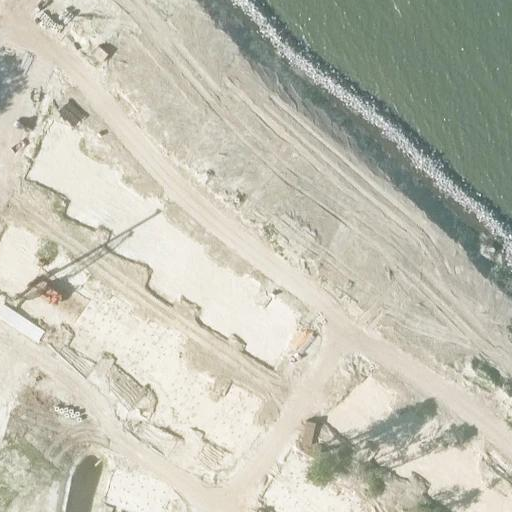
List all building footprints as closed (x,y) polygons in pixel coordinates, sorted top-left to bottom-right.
[(76,0),(66,27),(86,34),(99,0),(76,0)] [(120,12),(95,65),(115,74),(140,21),(138,20),(137,22),(121,14),(122,12),(120,12)] [(157,39),(131,92),(150,101),(176,49),(175,48),(174,50),(158,42),(159,40),(157,39)] [(195,78),(161,125),(178,138),(213,91),(211,90),(210,91),(195,81),(197,79),(195,78)] [(226,117),(191,164),(208,177),(243,129),(242,128),(241,130),(226,119),(227,118),(226,117)] [(48,125),(32,167),(33,167),(34,165),(49,171),(55,155),(67,160),(66,161),(68,162),(79,132),(78,132),(77,133),(65,128),(63,133),(49,127),(50,125),(48,125)] [(261,145),(226,192),(243,205),(279,158),(277,157),(276,159),(261,148),(263,146),(261,145)] [(90,163),(70,204),(72,204),(72,203),(87,210),(95,194),(106,199),(105,201),(106,201),(120,173),(119,172),(118,174),(106,168),(104,172),(90,165),(91,164),(90,163)] [(297,170),(261,217),(278,230),(314,183),(313,182),(311,184),(297,173),(298,171),(297,170)] [(132,196),(113,237),(114,237),(115,236),(129,243),(137,227),(148,232),(148,233),(149,234),(162,206),(161,205),(160,206),(148,201),(146,205),(132,198),(133,197),(132,196)] [(330,199),(297,248),(314,260),(348,212),(347,211),(345,212),(330,202),(332,200),(330,199)] [(365,226),(331,274),(348,286),(383,239),(381,238),(380,240),(365,229),(367,227),(365,226)] [(8,227),(0,243),(0,289),(13,260),(15,261),(15,260),(14,259),(15,256),(17,256),(20,250),(19,249),(24,236),(8,229),(9,228),(8,227)] [(171,237),(152,277),(153,278),(154,276),(168,284),(176,268),(187,273),(187,275),(188,275),(202,247),(200,247),(200,248),(187,242),(185,246),(172,239),(173,238),(171,237)] [(57,258),(26,310),(42,320),(59,292),(61,293),(62,292),(60,291),(62,288),(64,288),(67,282),(66,281),(73,270),(58,260),(59,259),(57,258)] [(413,260),(378,307),(395,319),(431,272),(429,271),(428,273),(413,262),(415,261),(413,260)] [(227,271),(205,309),(206,310),(207,309),(221,317),(230,302),(241,308),(240,309),(241,310),(257,283),(256,282),(255,283),(243,277),(241,280),(228,273),(229,271),(227,271)] [(445,290),(412,338),(429,350),(463,302),(462,301),(460,303),(445,292),(447,290),(445,290)] [(97,296),(76,335),(77,336),(78,334),(92,342),(100,326),(111,332),(111,334),(112,334),(127,307),(125,306),(125,307),(113,301),(110,305),(97,298),(98,296),(97,296)] [(273,298),(258,325),(260,326),(260,325),(272,330),(264,346),(278,353),(277,355),(278,356),(299,316),(298,315),(297,317),(283,310),(285,306),(273,300),(274,298),(273,298)] [(154,319),(125,353),(126,354),(127,353),(140,363),(151,350),(160,358),(159,359),(160,360),(181,336),(180,335),(179,336),(168,328),(165,331),(154,321),(155,320),(154,319)] [(488,329),(454,377),(472,390),(505,342),(504,341),(503,342),(488,332),(489,330),(488,329)] [(511,368),(487,403),(504,416),(511,405),(511,368)] [(179,371),(159,411),(160,412),(161,410),(175,418),(183,402),(194,407),(194,409),(195,410),(209,382),(208,381),(207,382),(195,376),(193,380),(179,373),(180,372),(179,371)] [(367,379),(335,410),(336,411),(337,410),(349,422),(361,409),(370,418),(369,420),(370,420),(392,399),(391,398),(390,399),(380,389),(377,392),(367,381),(368,380),(367,379)] [(233,385),(204,438),(221,447),(236,418),(238,419),(239,418),(237,417),(239,414),(241,415),(244,408),(242,407),(249,395),(233,387),(234,386),(233,385)] [(16,417),(10,430),(35,442),(41,430),(57,438),(65,422),(28,403),(20,419),(16,417)] [(408,411),(382,448),(384,449),(385,447),(398,457),(408,442),(418,449),(417,451),(418,451),(436,426),(435,425),(434,426),(423,418),(420,422),(408,414),(409,412),(408,411)] [(448,447),(431,489),(433,489),(433,488),(448,494),(455,478),(467,482),(466,484),(467,484),(479,455),(478,455),(477,456),(464,451),(463,455),(449,450),(449,448),(448,447)] [(68,469),(73,456),(54,449),(49,461),(68,469)] [(292,452),(260,503),(274,511),(277,511),(294,485),(295,486),(296,485),(294,484),(296,481),(298,482),(302,475),(300,474),(307,463),(292,454),(293,452),(292,452)] [(3,468),(0,473),(0,482),(21,494),(28,481),(44,489),(52,474),(15,455),(6,470),(3,468)] [(128,476),(124,493),(141,498),(138,511),(140,511),(166,511),(168,505),(164,504),(169,487),(128,476)] [(342,491),(329,511),(352,511),(358,503),(343,494),(343,492),(342,491)] [(508,497),(500,511),(511,511),(511,501),(509,500),(509,498),(508,497)]
